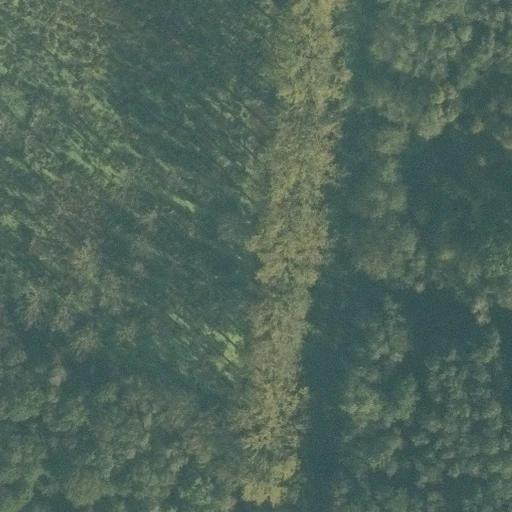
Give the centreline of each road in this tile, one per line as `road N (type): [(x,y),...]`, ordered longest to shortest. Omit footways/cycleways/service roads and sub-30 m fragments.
road 1 (track): [(305,0),(242,511)]
road 2 (track): [(306,511),(365,0)]
road 3 (track): [(248,462),(0,442)]
